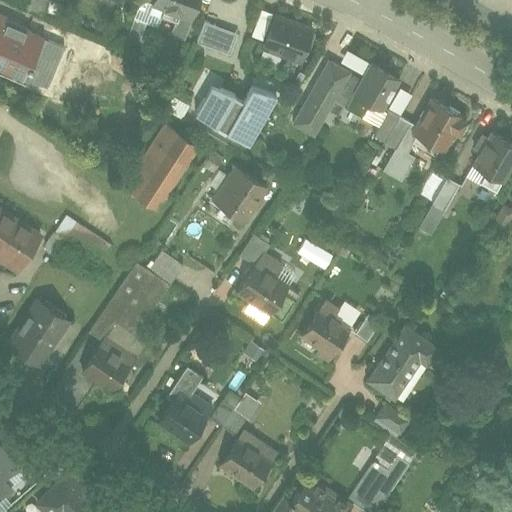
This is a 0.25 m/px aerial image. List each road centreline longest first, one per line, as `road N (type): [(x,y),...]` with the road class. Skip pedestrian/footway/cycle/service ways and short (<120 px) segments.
road 1 (tertiary): [(354,1),(511,88)]
road 2 (residential): [(147,485),(11,393)]
